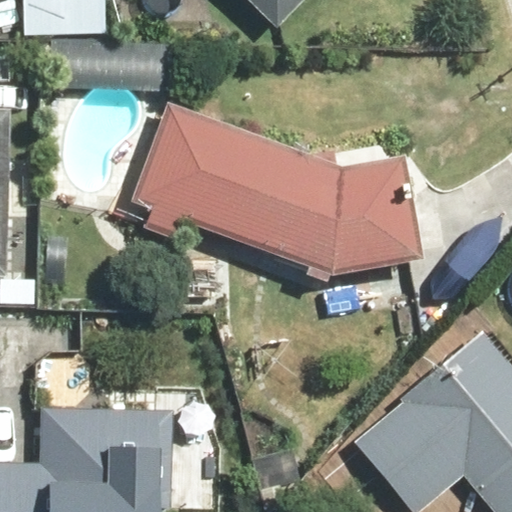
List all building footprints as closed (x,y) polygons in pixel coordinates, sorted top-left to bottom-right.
[(18,0),(20,37),(107,35),(105,0),(18,0)] [(247,0),(273,25),(297,0),(247,0)] [(176,41),(48,39),(48,95),(175,96),(176,41)] [(332,171),(164,103),(124,206),(146,214),(140,229),(169,241),(177,221),(312,281),(414,261),(403,157),(332,171)] [(0,262),(5,263),(12,106),(0,105),(0,262)] [(511,511),(511,380),(477,337),(348,439),(406,511),(421,511),(462,480),(487,511),(511,511)] [(45,406),(34,406),(32,466),(0,464),(0,511),(172,511),(177,412),(79,408),(81,351),(47,350),(45,406)]
